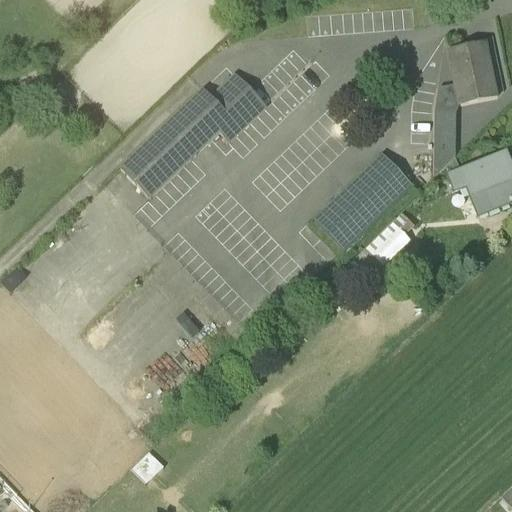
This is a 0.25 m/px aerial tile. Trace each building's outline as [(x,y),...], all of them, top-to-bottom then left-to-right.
[(433,115),(432,180),(453,160),(454,115),(457,108),(497,100),(485,45),(446,54),(453,89),(436,92),(433,115)] [(219,135),(228,145),(265,110),(233,77),(209,100),(202,93),(120,172),(149,202),(219,135)] [(509,207),(511,206),(511,204),(511,202),(511,201),(511,180),(503,156),(447,177),(453,194),(465,189),(477,219),(509,207)] [(343,252),(410,188),(381,157),(314,222),(343,252)] [(108,184),(134,211),(145,201),(119,174),(108,184)] [(413,228),(401,216),(346,268),(365,286),(410,243),(404,236),(413,228)] [(511,488),(501,499),(511,511),(511,488)]
